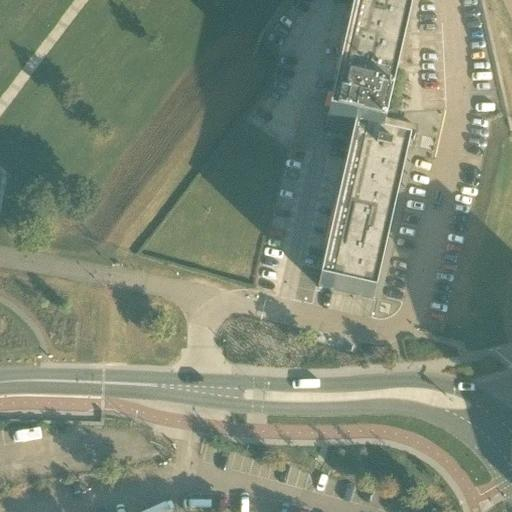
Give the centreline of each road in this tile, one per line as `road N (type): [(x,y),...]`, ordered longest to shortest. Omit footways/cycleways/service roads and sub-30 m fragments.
road 1 (residential): [(282,314),(372,334),(403,330),(415,307),(458,108),(452,0)]
road 2 (secondary): [(495,410),(435,383),(195,389)]
road 3 (secondary): [(195,389),(251,408),(413,410),(473,436)]
road 4 (secondary): [(0,383),(195,389)]
